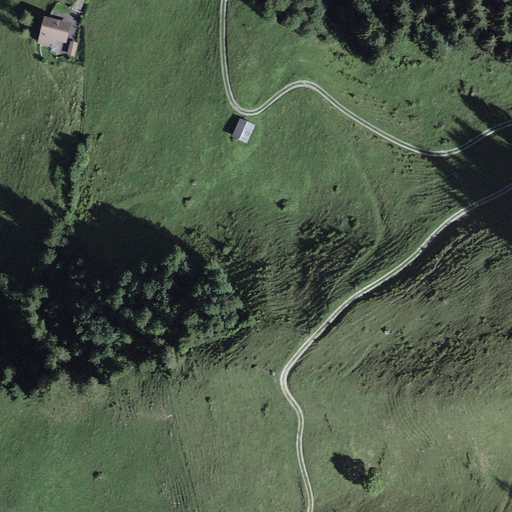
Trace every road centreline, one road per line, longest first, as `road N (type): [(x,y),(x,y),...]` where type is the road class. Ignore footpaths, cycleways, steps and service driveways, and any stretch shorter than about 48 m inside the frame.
road 1 (track): [(310,511),(300,415),(283,387),(284,372),(353,297),(455,215),(511,185)]
road 2 (track): [(511,122),(436,153),(376,129),(311,84),(296,83),(245,112),(232,101),(225,75),(224,0)]
